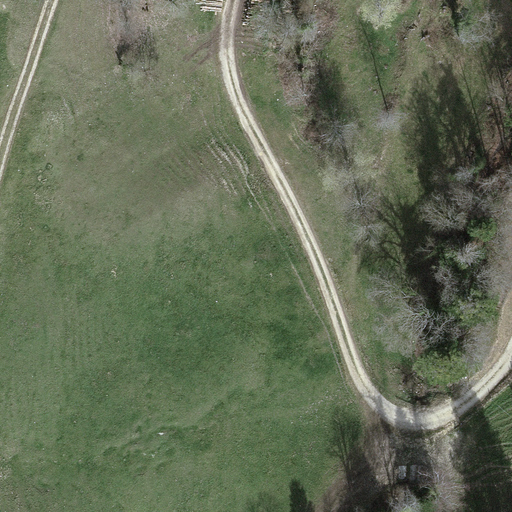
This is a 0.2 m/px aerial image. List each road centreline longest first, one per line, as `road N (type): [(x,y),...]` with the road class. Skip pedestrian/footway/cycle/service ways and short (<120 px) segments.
road 1 (track): [(231,0),(223,51),(232,104),(285,193),(354,385),(370,409),(419,427),(455,411),(511,348)]
road 2 (track): [(54,0),(0,157)]
